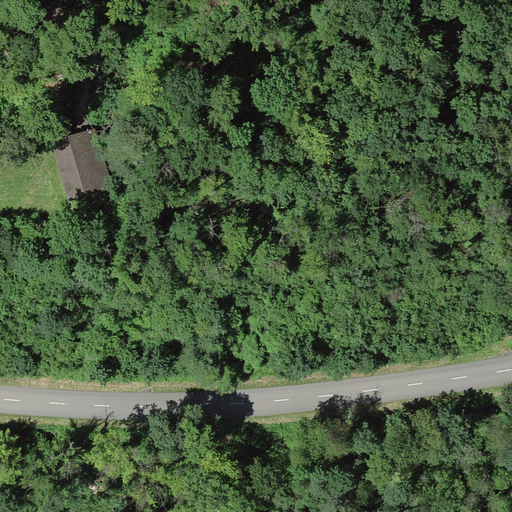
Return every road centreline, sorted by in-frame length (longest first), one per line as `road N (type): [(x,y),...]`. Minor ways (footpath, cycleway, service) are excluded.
road 1 (tertiary): [(511,368),(254,403),(0,399)]
road 2 (track): [(54,0),(95,119)]
